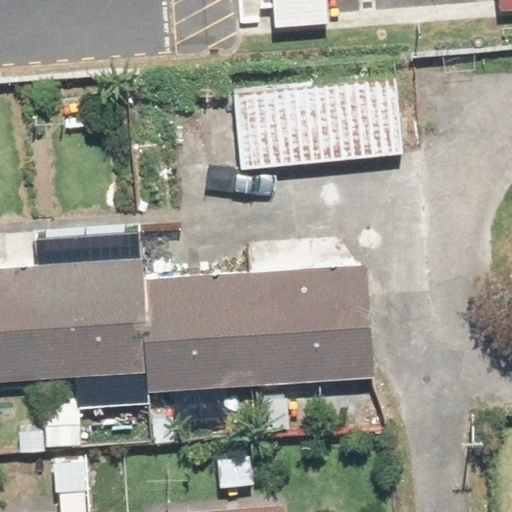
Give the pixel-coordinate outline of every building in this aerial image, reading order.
[(335,0),(280,0),(281,19),(337,16),(335,0)] [(412,72),(241,84),(246,154),(417,142),(412,72)] [(375,248),(150,260),(150,245),(0,253),(0,367),(98,362),(99,391),(157,388),(156,372),(381,360),(375,248)] [(90,388),(52,390),(54,439),(92,437),(90,388)] [(304,511),(303,480),(154,490),(155,511),(304,511)] [(0,511),(99,511),(99,500),(0,509),(0,511)]
